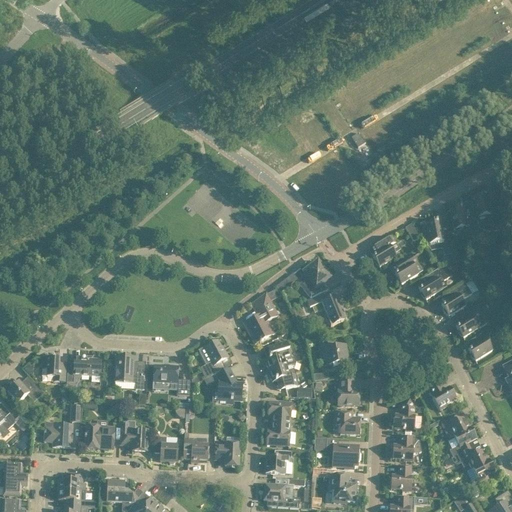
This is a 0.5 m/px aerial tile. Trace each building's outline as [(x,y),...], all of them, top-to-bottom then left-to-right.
[(359,134),(352,139),(358,149),(366,144),(359,134)] [(500,231),(498,218),(496,209),(490,210),(488,197),(485,197),(483,197),(483,198),(481,197),(477,197),(476,199),(474,199),(477,215),(476,216),(478,227),(487,225),(488,227),(493,226),(494,232),(500,231)] [(475,237),(474,231),(472,222),(466,223),(464,209),(461,210),(459,210),(457,209),(453,210),(452,212),(450,212),(452,222),(454,231),(467,229),(469,238),(475,237)] [(426,225),(426,226),(428,233),(423,234),(424,242),(426,245),(438,243),(439,247),(443,250),(444,255),(452,254),(448,235),(442,236),(440,223),(437,223),(435,223),(435,224),(433,223),(429,223),(428,225),(426,225)] [(411,226),(405,229),(414,243),(420,239),(416,234),(411,226)] [(392,238),(378,246),(381,251),(372,257),(374,259),(373,259),(374,261),(375,261),(375,263),(377,267),(378,267),(379,269),(388,263),(396,258),(389,247),(395,243),(392,238)] [(398,271),(394,274),(395,275),(395,276),(396,278),(397,278),(396,280),(399,284),(400,284),(401,286),(402,286),(410,280),(418,276),(417,275),(414,270),(415,269),(417,264),(415,261),(416,261),(412,255),(411,257),(402,262),(395,266),(398,271)] [(318,264),(318,263),(304,274),(308,280),(300,286),(310,300),(328,290),(324,284),(330,279),(323,270),(324,268),(321,264),(318,264)] [(426,301),(442,291),(438,284),(443,281),(443,283),(452,277),(447,269),(438,270),(427,277),(430,282),(418,289),(420,291),(420,292),(421,293),(421,294),(421,295),(423,299),(425,300),(426,301)] [(282,283),(277,286),(281,292),(286,288),(282,283)] [(449,318),(458,312),(465,307),(462,302),(472,295),(465,284),(458,288),(450,294),(453,299),(441,306),(443,308),(442,308),(444,310),(444,312),(446,316),(448,316),(449,318)] [(510,290),(502,296),(505,301),(511,297),(510,290)] [(247,324),(244,325),(248,332),(255,345),(259,343),(260,344),(262,343),(261,342),(273,336),(267,323),(277,317),(271,305),(269,302),(266,296),(252,306),(258,318),(247,324)] [(327,322),(330,325),(331,328),(347,322),(337,298),(322,304),(319,298),(307,303),(310,309),(312,309),(315,315),(324,311),(325,314),(325,318),(327,322)] [(476,308),(473,310),(464,315),(467,320),(456,327),(457,330),(458,331),(458,332),(458,333),(460,337),(462,338),(463,339),(472,334),(480,329),(475,322),(482,318),(476,308)] [(486,332),(485,333),(476,338),(479,343),(468,350),(469,353),(470,354),(471,355),(470,357),(473,360),(474,361),(475,362),(484,357),(492,352),(485,340),(490,337),(486,332)] [(206,366),(200,369),(206,380),(211,377),(213,376),(216,375),(225,370),(221,363),(227,360),(218,343),(204,350),(205,350),(209,359),(211,363),(206,366)] [(272,360),(266,361),(266,363),(265,364),(267,368),(268,369),(269,372),(287,367),(296,364),(295,360),(291,359),(286,343),(268,349),(272,360)] [(332,366),(333,369),(338,368),(337,365),(348,363),(345,348),(333,350),(333,345),(321,347),(324,361),(329,360),(330,367),(332,366)] [(67,371),(67,384),(73,384),(74,377),(81,377),(101,378),(102,362),(101,362),(102,361),(101,360),(101,361),(94,356),(93,358),(92,359),(86,359),(86,358),(81,358),(81,360),(74,360),(73,371),(67,371)] [(42,378),(54,378),(54,383),(65,383),(66,365),(59,365),(60,360),(55,360),(55,358),(53,358),(53,360),(43,359),(42,378)] [(116,359),(115,369),(115,370),(115,379),(115,384),(136,385),(135,391),(144,391),(145,384),(145,374),(137,374),(138,368),(134,368),(134,360),(116,359)] [(287,367),(269,372),(270,375),(269,377),(271,381),(272,382),(272,383),(276,382),(279,392),(285,390),(295,388),(299,387),(294,371),(296,364),(287,367)] [(164,384),(177,385),(177,397),(189,397),(190,392),(190,382),(178,381),(179,368),(154,367),(152,391),(164,391),(164,384)] [(220,384),(219,384),(218,392),(220,393),(219,404),(218,404),(218,405),(233,406),(233,402),(241,402),(240,406),(241,406),(242,385),(233,384),(233,377),(230,370),(221,375),(216,377),(220,384)] [(313,375),(314,383),(329,381),(328,373),(313,375)] [(206,380),(204,381),(206,386),(213,382),(211,377),(206,380)] [(12,400),(17,406),(27,396),(34,404),(43,396),(28,379),(19,386),(17,383),(16,384),(13,385),(11,387),(9,390),(9,391),(7,392),(13,399),(12,400)] [(358,401),(358,393),(352,393),(352,390),(353,390),(353,381),(341,381),(341,393),(338,393),(338,407),(358,407),(358,406),(359,405),(359,401),(358,401)] [(439,383),(437,385),(428,390),(433,398),(432,399),(440,412),(448,407),(447,406),(456,401),(449,388),(443,392),(442,390),(443,389),(439,383)] [(405,431),(405,438),(413,438),(413,433),(414,433),(415,417),(414,417),(414,410),(409,401),(407,402),(398,407),(401,413),(401,414),(402,414),(402,417),(395,416),(394,430),(404,431),(405,431)] [(272,425),(290,426),(290,420),(291,412),(295,412),(295,406),(291,405),(269,404),(268,419),(272,419),(272,425)] [(80,423),(81,408),(71,407),(70,423),(80,423)] [(114,407),(109,411),(116,419),(121,415),(115,408),(114,407)] [(340,436),(349,436),(359,436),(360,423),(356,423),(357,420),(352,420),(352,413),(336,412),(335,427),(341,427),(340,436)] [(0,437),(0,438),(1,437),(0,435),(0,434),(2,433),(0,430),(0,426),(1,425),(7,432),(15,424),(21,431),(27,427),(18,417),(14,421),(7,413),(2,417),(0,415),(0,437)] [(242,413),(237,416),(242,422),(246,418),(242,413)] [(454,438),(471,429),(470,429),(468,425),(467,426),(464,419),(459,422),(456,416),(441,424),(446,434),(451,432),(454,438)] [(147,453),(148,433),(134,433),(135,424),(128,424),(128,425),(121,425),(120,447),(132,448),(132,453),(147,453)] [(290,426),(272,425),(272,432),(268,432),(267,446),(289,447),(289,433),(290,426)] [(45,429),(45,434),(44,444),(53,444),(53,448),(72,449),(73,427),(54,426),(53,430),(45,429)] [(85,450),(98,451),(113,452),(114,442),(114,429),(86,428),(86,438),(84,438),(84,441),(86,441),(85,450)] [(449,441),(448,441),(453,450),(451,451),(449,452),(453,459),(471,450),(469,445),(477,441),(471,429),(454,438),(449,441)] [(184,435),(184,450),(183,460),(191,461),(191,465),(194,465),(194,464),(199,464),(199,462),(207,463),(208,447),(196,446),(196,442),(189,442),(189,435),(184,435)] [(413,438),(405,438),(400,438),(400,444),(401,444),(401,447),(393,447),(393,461),(404,461),(404,463),(412,463),(413,456),(421,454),(419,443),(420,439),(413,438)] [(174,464),(177,464),(178,447),(166,446),(166,439),(154,439),(153,455),(160,455),(160,463),(168,463),(169,465),(173,466),(174,464)] [(326,453),(327,441),(315,440),(314,452),(326,453)] [(216,447),(216,451),(215,461),(225,462),(225,467),(238,468),(240,446),(226,446),(226,448),(216,447)] [(358,455),(358,448),(338,446),(334,446),(333,453),(332,468),(345,469),(344,470),(354,471),(354,468),(357,468),(358,462),(359,462),(360,455),(358,455)] [(472,470),(489,462),(489,461),(489,462),(486,458),(485,458),(482,451),(474,455),(471,450),(453,459),(451,460),(453,465),(458,466),(460,465),(463,463),(464,467),(470,464),(473,470),(472,470)] [(265,475),(275,475),(285,476),(285,475),(285,464),(291,465),(291,453),(278,453),(277,459),(266,459),(265,475)] [(495,473),(489,462),(472,470),(467,473),(473,484),(467,487),(470,494),(476,490),(478,489),(490,482),(487,477),(495,473)] [(1,472),(1,481),(28,482),(28,476),(22,476),(22,465),(5,464),(5,472),(1,472)] [(411,469),(408,468),(398,468),(398,475),(399,475),(399,477),(392,477),(391,491),(402,492),(402,493),(411,494),(412,478),(411,478),(411,469)] [(60,481),(59,491),(82,492),(85,493),(85,486),(83,486),(83,476),(66,475),(66,476),(66,481),(60,481)] [(349,477),(339,477),(331,476),(330,492),(334,492),(334,499),(334,505),(337,505),(347,506),(347,503),(355,504),(356,489),(356,484),(348,484),(349,477)] [(28,482),(1,481),(0,490),(4,490),(3,497),(11,498),(21,498),(21,488),(27,488),(28,482)] [(107,499),(106,504),(122,504),(121,511),(128,511),(134,505),(136,503),(137,502),(143,494),(137,490),(132,497),(131,497),(131,495),(127,492),(125,492),(125,484),(119,483),(119,482),(117,482),(117,483),(108,483),(107,493),(107,499)] [(268,502),(268,508),(299,510),(299,500),(292,500),(284,499),(285,487),(275,487),(265,486),(264,502),(268,502)] [(59,491),(59,502),(65,502),(64,508),(65,508),(81,509),(84,509),(85,493),(82,492),(59,491)] [(490,511),(511,511),(511,498),(508,492),(495,501),(499,507),(490,511)] [(464,510),(472,505),(466,496),(458,501),(464,510)] [(390,507),(389,511),(413,511),(414,499),(410,499),(407,499),(397,498),(396,505),(397,505),(397,508),(390,507)] [(311,509),(320,509),(320,499),(312,499),(311,509)] [(156,511),(160,508),(150,500),(143,508),(138,504),(132,511),(131,511),(156,511)] [(0,511),(19,511),(20,502),(0,501),(0,511)]
